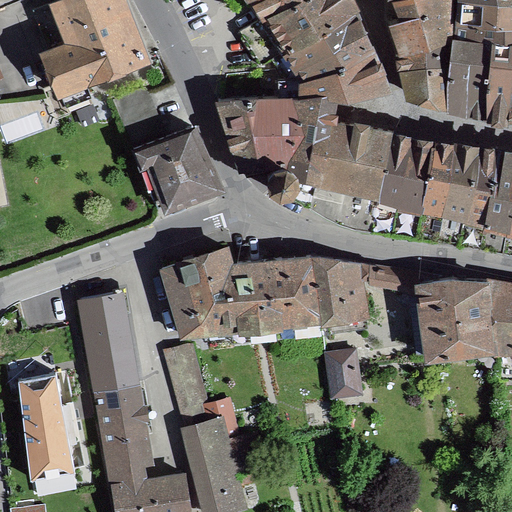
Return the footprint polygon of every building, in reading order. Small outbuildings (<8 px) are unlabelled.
[(60,89),(146,56),(124,0),(55,0),(33,9),(43,35),(39,37),(60,89)] [(261,65),(272,58),(354,7),(350,0),(290,0),(265,15),(239,30),(261,65)] [(255,0),(256,1),(265,15),(290,0),(255,0)] [(397,48),(397,51),(451,35),(452,0),(396,0),(404,14),(386,19),(389,27),(392,27),(399,48),(397,48)] [(511,21),(511,0),(458,0),(456,21),(511,21)] [(354,7),(272,58),(285,78),(305,78),(306,79),(372,50),(362,26),(354,7)] [(492,41),(511,42),(511,93),(511,117),(511,21),(456,21),(454,39),(473,40),(492,41)] [(451,35),(397,51),(398,54),(401,54),(404,69),(421,66),(419,59),(448,63),(451,35)] [(469,110),(473,40),(454,39),(449,105),(469,110)] [(488,114),(492,41),(473,40),(469,110),(488,114)] [(488,114),(511,117),(511,93),(511,42),(492,41),(488,114)] [(333,95),(386,86),(372,50),(306,79),(305,78),(285,78),(278,79),(279,96),(304,94),(305,97),(333,95)] [(419,59),(421,66),(404,69),(401,69),(402,74),(405,74),(409,89),(407,89),(408,94),(445,104),(448,63),(419,59)] [(157,207),(218,185),(192,125),(164,136),(148,93),(140,88),(113,99),(157,207)] [(304,94),(279,96),(218,99),(241,168),(283,160),(323,152),(329,120),(331,120),(333,100),(333,95),(305,97),(304,94)] [(331,120),(329,120),(323,152),(317,180),(379,193),(393,130),(331,120)] [(394,131),(393,130),(379,193),(399,199),(400,199),(411,139),(393,136),(394,131)] [(400,199),(399,199),(392,234),(416,238),(423,204),(422,204),(433,143),(411,139),(400,199)] [(422,204),(423,204),(416,238),(437,241),(444,208),(454,146),(443,145),(433,143),(422,204)] [(479,148),(455,143),(454,146),(444,208),(437,241),(458,244),(479,148)] [(486,220),(499,151),(479,148),(458,244),(478,248),(480,248),(486,220)] [(511,152),(499,151),(486,220),(480,248),(511,253),(511,152)] [(317,180),(323,152),(283,160),(284,161),(286,162),(288,162),(290,163),(292,164),(294,165),(296,167),(297,169),(298,171),(299,173),(299,176),(299,178),(299,181),(298,183),(297,185),(295,187),(294,189),(292,190),(290,192),(287,192),(287,193),(310,207),(317,180)] [(278,192),(287,192),(290,192),(292,190),(294,189),(295,187),(297,185),(298,183),(299,181),(299,178),(299,176),(299,173),(298,171),(297,169),(296,167),(294,165),(292,164),(290,163),(288,162),(286,162),(284,161),(275,164),(269,170),(268,179),(271,187),(278,192)] [(340,223),(356,228),(392,234),(399,199),(379,193),(317,180),(310,207),(340,223)] [(321,319),(318,319),(309,255),(231,263),(227,247),(162,267),(182,334),(292,322),(293,336),(322,333),(321,319)] [(343,272),(333,257),(314,254),(309,255),(318,319),(321,319),(349,315),(343,272)] [(420,281),(419,271),(333,257),(343,272),(349,315),(374,311),(372,294),(364,292),(361,277),(369,277),(368,281),(374,281),(373,284),(375,284),(376,282),(397,285),(396,288),(398,288),(399,285),(420,294),(419,282),(420,281)] [(419,282),(420,294),(428,355),(482,348),(483,360),(497,359),(487,279),(453,276),(420,281),(419,282)] [(511,288),(511,289),(487,279),(497,359),(499,379),(511,378),(511,288)] [(189,511),(183,473),(144,479),(142,464),(151,461),(137,382),(120,385),(104,294),(80,299),(117,511),(189,511)] [(209,410),(192,344),(174,346),(212,489),(236,483),(237,484),(250,480),(247,470),(265,465),(256,431),(238,435),(236,425),(232,426),(229,416),(216,418),(214,409),(209,410)] [(332,395),(361,391),(355,348),(326,352),(332,395)] [(25,430),(65,422),(55,371),(18,378),(25,430)] [(74,469),(65,422),(25,430),(31,477),(74,469)] [(212,511),(216,511),(242,505),(237,484),(236,483),(212,489),(207,490),(212,511)]
